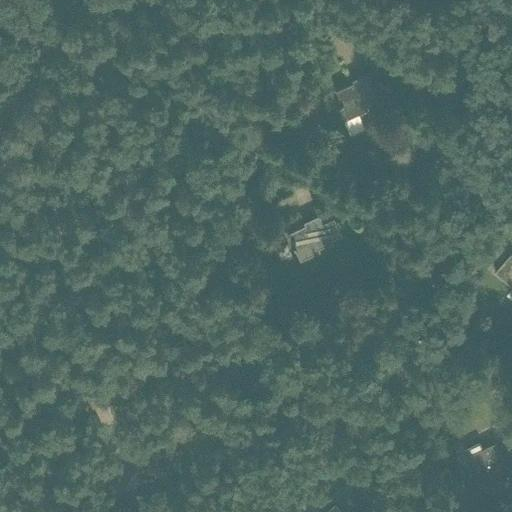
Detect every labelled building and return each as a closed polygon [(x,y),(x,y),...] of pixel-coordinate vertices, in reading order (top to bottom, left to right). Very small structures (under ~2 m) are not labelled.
[(340,104),(338,104),(340,108),(341,107),(347,118),(367,109),(365,107),(378,101),(378,100),(384,97),(379,85),(373,88),(366,73),(356,77),(358,80),(334,91),(340,104)] [(332,219),(321,224),(318,215),(308,220),(309,223),(286,233),(292,246),(290,247),(292,250),(293,249),(299,261),(319,252),(317,249),(330,243),(329,240),(340,235),(332,219)] [(495,239),(487,249),(495,255),(503,246),(495,239)] [(511,297),(511,254),(496,272),(511,285),(511,287),(507,293),(511,297)] [(203,350),(208,366),(211,365),(216,380),(233,375),(234,376),(238,375),(237,373),(241,372),(237,358),(248,354),(245,341),(225,347),(224,343),(203,350)] [(469,457),(472,464),(481,482),(491,477),(492,480),(493,480),(490,474),(506,466),(508,471),(509,471),(507,466),(507,465),(505,461),(504,462),(495,443),(483,449),(479,441),(465,448),(469,457)] [(116,445),(102,480),(118,487),(119,485),(132,490),(147,453),(137,450),(136,453),(116,445)] [(360,455),(350,464),(359,474),(369,465),(360,455)]
